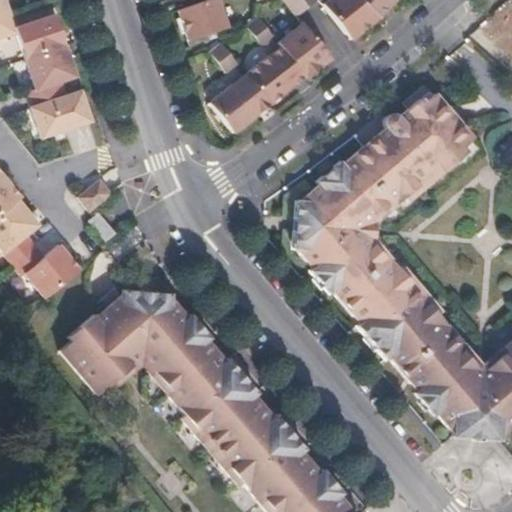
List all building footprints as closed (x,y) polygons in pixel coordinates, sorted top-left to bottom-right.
[(0,0),(0,24),(13,20),(6,0),(0,0)] [(213,0),(206,0),(175,11),(186,42),(223,29),(213,0)] [(283,0),(294,14),(305,6),(300,0),(283,0)] [(358,0),(327,0),(321,5),(348,39),(376,16),(358,0)] [(393,0),(358,0),(376,16),(393,0)] [(17,35),(25,60),(65,47),(55,16),(16,29),(15,29),(17,35)] [(256,17),(245,25),(262,47),(272,38),(256,17)] [(13,20),(0,24),(0,40),(13,36),(17,35),(15,29),(16,29),(13,20)] [(301,22),(275,42),(279,47),(280,46),(301,74),(303,76),(321,62),(314,53),(321,48),(301,22)] [(219,43),(207,53),(224,74),(236,64),(219,43)] [(279,47),(269,54),(291,82),(301,74),(280,46),(279,47)] [(65,47),(25,60),(35,91),(25,94),(30,110),(66,99),(61,84),(75,79),(65,47)] [(321,48),(314,53),(321,62),(327,57),(321,48)] [(269,54),(244,74),(266,102),(291,82),(269,54)] [(244,74),(233,83),(255,110),(266,102),(244,74)] [(255,110),(233,83),(207,103),(229,130),(255,110)] [(431,91),(427,86),(415,96),(394,115),(391,113),(388,112),(386,112),(383,113),(381,116),(381,119),(381,121),(383,123),(297,199),(296,223),(294,248),(364,328),(455,434),(457,437),(457,445),(479,447),(502,449),(502,444),(508,440),(511,436),(511,351),(494,368),(490,365),(487,369),(485,366),(468,348),(465,350),(436,317),(439,314),(410,281),(400,268),(397,271),(371,241),(372,236),(373,223),(414,187),(418,191),(429,181),(456,156),(462,151),(458,147),(470,136),(431,91)] [(66,99),(30,110),(40,140),(90,124),(80,94),(66,99)] [(0,211),(15,199),(18,197),(0,175),(0,211)] [(99,180),(77,198),(89,213),(111,195),(99,180)] [(15,199),(0,211),(0,252),(10,264),(33,245),(25,235),(37,226),(15,199)] [(98,214),(88,222),(105,242),(115,234),(98,214)] [(33,245),(10,264),(20,277),(23,275),(43,299),(78,270),(58,246),(43,258),(33,245)] [(74,342),(79,347),(69,356),(106,400),(119,389),(122,393),(151,369),(175,397),(195,421),(192,424),(249,493),(253,489),(272,511),(352,511),(266,411),(223,361),(177,307),(154,303),(131,300),(103,323),(101,320),(74,342)]
